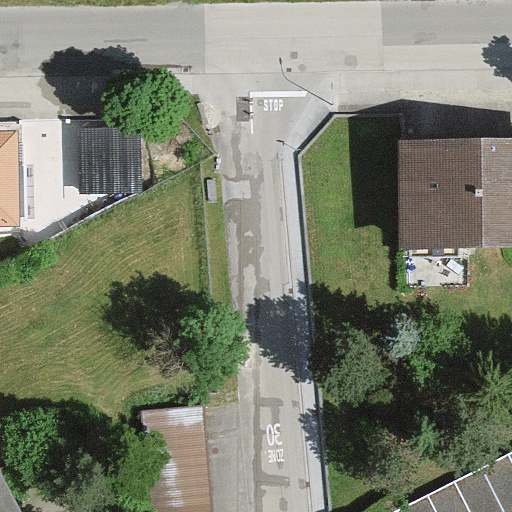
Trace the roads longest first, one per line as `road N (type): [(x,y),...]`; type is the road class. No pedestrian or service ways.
road 1 (residential): [(261,40),(273,511)]
road 2 (residential): [(261,40),(0,45)]
road 3 (residential): [(511,36),(261,40)]
